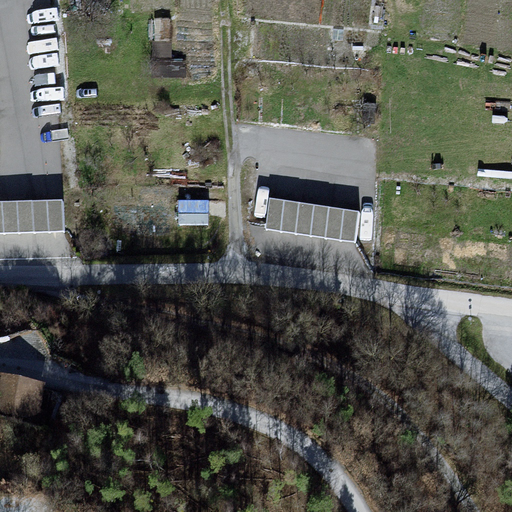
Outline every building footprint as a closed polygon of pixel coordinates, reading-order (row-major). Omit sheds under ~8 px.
[(278,70),(278,85),(300,86),(301,72),(278,70)] [(210,221),(211,199),(182,197),(180,219),(210,221)] [(271,201),(266,230),(356,244),(360,214),(271,201)] [(64,203),(0,204),(0,234),(64,233),(64,203)] [(0,379),(0,407),(32,415),(44,417),(49,397),(50,391),(38,388),(3,380),(0,379)]
